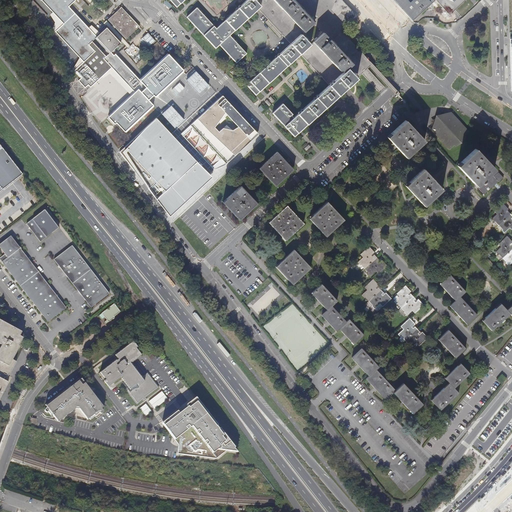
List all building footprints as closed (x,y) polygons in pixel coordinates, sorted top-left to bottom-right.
[(94,34),(93,33),(69,7),(73,2),(75,1),(75,0),(41,0),(64,24),(55,32),(72,49),(83,62),(95,51),(89,44),(95,38),(97,37),(95,35),(94,34)] [(273,0),(304,32),(304,31),(314,22),(293,0),(164,0),(167,3),(170,0),(171,1),(172,2),(177,8),(181,4),(184,1),(185,0),(246,0),(244,3),(238,8),(237,9),(216,29),(213,25),(197,8),(187,17),(195,26),(198,29),(216,49),(220,45),(230,56),(236,63),(246,53),(230,35),(240,26),(242,25),(247,19),(255,12),(258,9),(261,6),(256,0),(255,0),(273,0)] [(293,0),(314,22),(304,31),(307,34),(319,23),(316,20),(297,0),(293,0)] [(126,12),(122,7),(116,12),(108,20),(111,22),(113,25),(115,28),(126,39),(140,27),(126,12)] [(93,33),(94,34),(95,35),(104,27),(106,25),(107,25),(126,46),(116,55),(118,57),(122,54),(124,52),(130,46),(128,44),(114,29),(115,28),(113,25),(112,26),(109,23),(107,21),(102,24),(98,29),(93,33)] [(107,28),(97,37),(111,52),(121,43),(107,28)] [(299,128),(301,130),(316,116),(314,114),(317,111),(319,113),(332,102),(333,103),(336,100),(335,99),(332,96),(335,92),(338,96),(343,92),(347,87),(357,78),(355,77),(356,75),(354,72),(352,73),(348,68),(352,64),(323,32),(313,42),(339,70),(341,69),(343,72),(329,85),(328,86),(325,89),(323,91),(322,92),(294,118),(292,115),(293,114),(283,104),(273,113),(277,117),(279,120),(289,131),(290,132),(294,136),(298,133),(296,131),(299,128)] [(252,80),(246,85),(256,95),(260,91),(262,89),(278,75),(279,74),(281,72),(288,65),(294,60),(295,59),(300,54),(311,44),(301,34),(291,44),(286,48),(279,55),(252,80)] [(95,38),(109,54),(111,52),(97,37),(95,38)] [(118,57),(116,55),(115,54),(114,56),(111,52),(109,54),(104,59),(110,66),(135,92),(108,117),(115,124),(116,122),(125,132),(153,106),(148,100),(154,95),(155,97),(183,70),(175,61),(168,54),(140,81),(118,57)] [(215,170),(224,165),(258,134),(223,96),(182,134),(215,170)] [(468,131),(451,113),(444,114),(445,119),(438,125),(434,123),(432,131),(433,131),(449,149),(454,145),(455,146),(461,142),(465,137),(464,135),(468,131)] [(436,116),(434,123),(438,125),(445,119),(444,114),(436,116)] [(170,216),(212,176),(157,118),(120,151),(170,216)] [(405,120),(387,137),(398,149),(407,158),(425,141),(416,132),(415,130),(405,120)] [(0,190),(22,173),(0,144),(0,190)] [(499,183),(503,178),(502,176),(501,175),(498,172),(498,173),(486,160),(484,158),(475,149),(457,166),(466,175),(467,177),(475,185),(476,186),(484,195),(495,185),(498,182),(499,183)] [(277,152),(259,168),(264,175),(267,177),(276,187),(294,170),(288,164),(286,161),(277,152)] [(415,197),(425,206),(443,189),(434,181),(432,178),(423,168),(405,185),(414,195),(415,197)] [(306,185),(301,190),(305,194),(310,189),(306,185)] [(241,186),(222,202),(228,209),(231,211),(239,220),(257,203),(251,197),(249,195),(241,186)] [(344,220),(327,201),(320,208),(319,209),(309,218),(312,222),(314,224),(326,237),(334,230),(335,228),(344,220)] [(501,230),(504,233),(510,228),(511,230),(511,218),(511,219),(511,218),(511,215),(508,212),(507,213),(505,212),(508,209),(503,203),(494,211),(497,214),(491,219),(494,222),(495,222),(502,229),(501,230)] [(304,224),(287,206),(280,212),(278,213),(269,222),(285,241),(293,234),(294,232),(304,224)] [(59,228),(44,210),(26,224),(40,242),(59,228)] [(0,244),(0,247),(1,249),(13,239),(11,236),(0,244)] [(511,262),(511,244),(511,246),(509,245),(511,242),(511,241),(507,236),(498,244),(501,247),(496,252),(498,255),(499,254),(506,262),(506,263),(508,266),(511,262)] [(0,259),(2,263),(20,249),(13,239),(1,249),(5,254),(0,257),(0,259)] [(109,293),(72,245),(55,259),(54,259),(91,307),(109,293)] [(363,257),(357,262),(360,265),(361,264),(368,272),(367,273),(370,276),(376,271),(378,274),(387,266),(381,260),(379,263),(377,262),(379,260),(374,255),(372,256),(371,255),(374,252),(369,246),(360,254),(363,257)] [(34,302),(51,289),(38,272),(20,249),(2,263),(20,285),(34,302)] [(285,257),(276,267),(293,285),(300,278),(301,277),(311,268),(294,249),(287,256),(285,257)] [(450,274),(440,284),(447,291),(455,301),(450,306),(460,317),(467,324),(477,315),(460,296),(466,291),(450,274)] [(367,290),(361,295),(364,298),(365,298),(372,305),(371,306),(374,309),(380,304),(382,307),(391,299),(386,293),(383,295),(382,294),(383,293),(378,287),(376,289),(375,288),(378,285),(373,279),(364,287),(367,290)] [(321,284),(311,293),(318,301),(321,304),(327,310),(321,315),(328,322),(330,325),(336,331),(339,328),(345,335),(347,338),(353,344),(364,335),(349,319),(346,321),(332,306),(337,301),(321,284)] [(404,312),(407,315),(412,310),(415,313),(423,305),(418,299),(415,302),(414,301),(415,299),(411,294),(409,295),(408,294),(411,291),(405,285),(396,293),(399,296),(394,301),(397,304),(404,312)] [(51,289),(34,302),(48,322),(66,308),(51,289)] [(99,315),(102,320),(105,317),(107,320),(104,322),(105,324),(115,317),(114,316),(120,311),(114,303),(99,315)] [(489,315),(482,322),(491,332),(509,316),(510,315),(511,317),(511,305),(506,311),(500,305),(491,313),(489,315)] [(415,324),(409,318),(401,326),(403,329),(398,334),(400,337),(401,336),(408,344),(408,345),(411,348),(416,343),(419,346),(428,338),(422,332),(419,335),(418,333),(420,332),(415,326),(413,328),(412,327),(415,324)] [(0,374),(5,378),(7,379),(9,376),(8,376),(15,362),(12,360),(15,353),(14,353),(18,345),(19,345),(23,338),(19,336),(13,333),(15,329),(14,328),(5,323),(3,326),(0,324),(2,321),(0,320),(0,343),(2,345),(0,348),(0,374)] [(465,348),(448,330),(443,334),(438,339),(446,348),(455,358),(465,348)] [(146,398),(159,388),(147,372),(141,377),(131,363),(132,362),(132,363),(142,355),(136,348),(138,347),(133,342),(133,341),(113,356),(116,360),(99,373),(104,379),(105,378),(106,379),(104,381),(109,386),(121,376),(123,378),(122,378),(129,387),(126,389),(137,404),(143,400),(144,401),(145,400),(147,399),(146,398)] [(362,348),(352,358),(358,365),(360,367),(367,375),(368,376),(366,379),(377,390),(385,399),(393,392),(394,394),(401,402),(404,404),(413,413),(423,404),(403,383),(395,390),(376,369),(379,367),(362,348)] [(155,358),(150,351),(146,354),(152,361),(155,358)] [(438,393),(431,400),(440,410),(459,393),(454,388),(470,373),(460,363),(454,369),(451,371),(444,378),(449,383),(448,384),(438,393)] [(4,380),(5,378),(0,374),(0,398),(8,383),(4,380)] [(70,396),(67,393),(45,410),(46,411),(44,412),(43,413),(43,414),(44,415),(44,416),(45,416),(46,416),(47,415),(48,414),(55,422),(57,424),(75,411),(77,411),(87,423),(92,418),(95,421),(102,416),(102,414),(94,404),(96,402),(81,383),(73,389),(75,392),(70,396)] [(229,451),(239,453),(236,449),(223,432),(222,432),(218,428),(219,427),(197,399),(188,406),(190,408),(181,415),(180,413),(168,422),(183,440),(205,457),(218,459),(229,451)]
